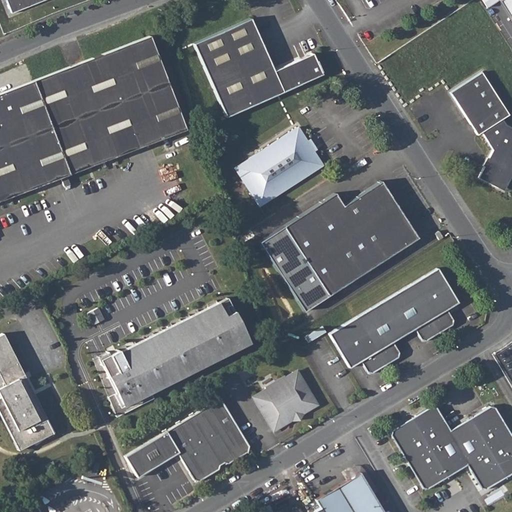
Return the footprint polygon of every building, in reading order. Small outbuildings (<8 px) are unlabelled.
[(6,0),(11,13),(45,0),(6,0)] [(511,0),(502,0),(498,3),(511,23),(511,0)] [(272,70),(249,18),(194,43),(225,116),(321,74),(311,53),(272,70)] [(496,29),(484,36),(491,49),(503,43),(496,29)] [(149,36),(42,77),(77,170),(126,151),(124,143),(146,135),(149,142),(164,136),(170,134),(184,129),(184,127),(149,36)] [(480,71),(449,92),(469,122),(500,101),(482,73),(480,71)] [(42,77),(32,80),(65,166),(68,173),(77,170),(42,77)] [(0,199),(45,182),(43,175),(65,166),(32,80),(0,92),(0,199)] [(500,101),(469,122),(476,134),(481,131),(492,149),(488,157),(490,158),(485,167),(483,166),(478,177),(499,188),(505,186),(511,172),(511,127),(505,124),(501,118),(508,114),(500,101)] [(305,143),(307,141),(297,127),(234,168),(259,205),(322,164),(311,149),(310,150),(305,143)] [(333,192),(282,225),(327,294),(416,237),(379,180),(341,205),(333,192)] [(436,267),(328,333),(348,367),(360,360),(366,371),(371,371),(396,356),(398,352),(392,341),(414,328),(420,338),(425,338),(450,323),(452,319),(446,308),(457,301),(436,267)] [(117,349),(107,355),(106,352),(92,360),(115,417),(152,398),(149,392),(249,342),(226,297),(118,352),(117,349)] [(98,308),(87,313),(92,324),(103,319),(98,308)] [(0,414),(17,449),(52,432),(2,333),(0,334),(0,414)] [(266,390),(253,398),(273,431),(294,418),(298,417),(301,414),(317,404),(297,371),(285,378),(284,376),(266,388),(266,390)] [(248,445),(220,398),(124,456),(137,476),(138,476),(177,452),(193,479),(198,480),(199,479),(217,469),(218,464),(223,462),(227,463),(246,452),(246,451),(248,445)] [(390,434),(403,456),(408,457),(411,461),(409,466),(421,487),(427,488),(442,479),(442,474),(446,472),(450,473),(466,464),(479,486),(484,487),(500,478),(500,474),(505,471),(509,473),(511,470),(511,436),(494,408),(488,407),(474,415),(473,420),(469,422),(465,421),(449,430),(435,407),(431,406),(415,415),(414,419),(410,422),(406,420),(391,429),(390,434)] [(313,499),(317,506),(307,511),(382,511),(358,472),(313,499)]
